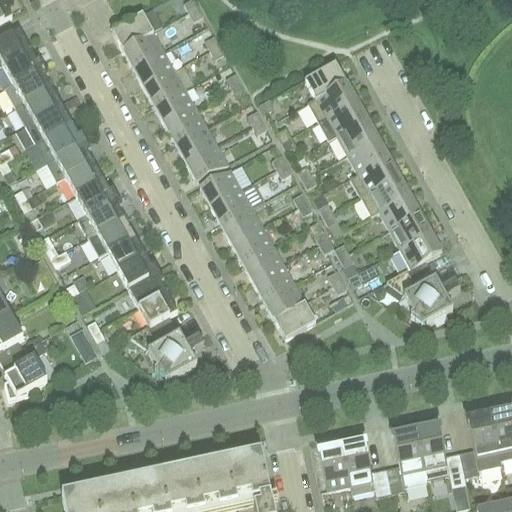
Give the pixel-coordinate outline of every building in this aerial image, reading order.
[(0,28),(12,21),(2,2),(0,2),(0,28)] [(184,8),(189,17),(198,12),(193,3),(184,8)] [(203,20),(198,12),(189,17),(194,26),(203,20)] [(153,37),(142,18),(112,35),(123,54),(153,37)] [(157,38),(163,50),(178,42),(172,30),(157,38)] [(31,54),(20,35),(0,46),(0,64),(3,70),(31,54)] [(164,56),(153,37),(123,54),(133,73),(164,56)] [(205,46),(210,55),(220,50),(215,41),(205,46)] [(225,58),(220,50),(210,55),(215,64),(225,58)] [(41,73),(31,54),(3,70),(13,89),(41,73)] [(175,75),(164,56),(133,73),(144,92),(175,75)] [(346,86),(336,66),(305,84),(316,103),(346,86)] [(15,112),(52,92),(41,73),(13,89),(4,94),(15,112)] [(185,94),(175,75),(144,92),(154,111),(185,94)] [(226,84),(231,93),(241,87),(236,78),(226,84)] [(318,126),(357,105),(346,86),(316,103),(308,108),(318,126)] [(246,96),(241,87),(231,93),(236,102),(246,96)] [(62,110),(52,92),(15,112),(25,131),(62,110)] [(196,113),(185,94),(154,111),(165,130),(196,113)] [(274,113),(269,104),(260,109),(265,118),(274,113)] [(329,145),(337,141),(368,124),(357,105),(318,126),(329,145)] [(73,129),(62,110),(25,131),(35,150),(73,129)] [(206,131),(196,113),(165,130),(175,149),(206,131)] [(247,121),(252,130),(262,125),(257,116),(247,121)] [(378,142),(368,124),(337,141),(347,160),(378,142)] [(267,134),(262,125),(252,130),(257,139),(267,134)] [(46,168),(83,148),(73,129),(35,150),(46,167),(46,168)] [(217,150),(206,131),(175,149),(186,167),(217,150)] [(276,138),(281,147),(291,142),(286,133),(276,138)] [(296,151),(291,142),(281,147),(286,156),(296,151)] [(389,161),(378,142),(347,160),(358,179),(389,161)] [(66,182),(94,166),(83,148),(46,168),(56,187),(66,182)] [(228,170),(217,150),(186,167),(197,187),(228,170)] [(0,157),(0,169),(6,166),(14,162),(9,153),(0,157)] [(272,165),(277,174),(286,169),(281,160),(272,165)] [(399,180),(389,161),(358,179),(350,183),(360,202),(399,180)] [(11,175),(6,166),(0,169),(0,173),(3,179),(11,175)] [(104,185),(94,166),(66,182),(76,200),(104,185)] [(292,178),(286,169),(277,174),(282,183),(292,178)] [(297,176),(302,185),(312,180),(307,171),(297,176)] [(242,194),(231,175),(200,192),(211,212),(242,194)] [(317,188),(312,180),(302,185),(307,194),(317,188)] [(370,221),(379,216),(410,199),(399,180),(360,202),(370,221)] [(114,204),(104,185),(76,200),(87,219),(114,204)] [(221,230),(252,213),(251,212),(259,207),(250,190),(242,194),(211,212),(221,230)] [(19,207),(26,203),(22,195),(14,199),(19,207)] [(293,203),(298,212),(308,207),(302,198),(293,203)] [(420,218),(410,199),(379,216),(389,235),(420,218)] [(32,212),(26,203),(19,207),(24,216),(32,212)] [(125,222),(114,204),(87,219),(97,237),(97,238),(125,222)] [(313,216),(308,207),(298,212),(303,221),(313,216)] [(318,214),(323,223),(333,217),(328,208),(318,214)] [(263,232),(252,213),(221,230),(232,249),(263,232)] [(338,226),(333,217),(323,223),(328,232),(338,226)] [(431,237),(420,218),(389,235),(400,254),(431,237)] [(37,222),(30,226),(35,235),(43,231),(37,222)] [(107,256),(135,241),(125,222),(97,238),(97,237),(88,242),(99,262),(108,257),(107,256)] [(273,251),(263,232),(232,249),(242,268),(273,251)] [(319,250),(329,244),(324,235),(314,241),(319,250)] [(431,237),(400,254),(389,260),(400,280),(442,256),(431,237)] [(146,259),(135,241),(107,256),(108,257),(118,275),(146,259)] [(334,253),(329,244),(319,250),(324,259),(334,253)] [(334,254),(339,263),(349,258),(344,249),(334,254)] [(51,264),(58,259),(53,251),(46,255),(51,264)] [(284,270),(273,251),(242,268),(253,287),(284,270)] [(72,252),(58,259),(51,264),(56,273),(77,261),(72,252)] [(354,267),(349,258),(339,263),(344,272),(354,267)] [(156,278),(146,259),(118,275),(128,294),(156,278)] [(446,303),(460,295),(455,286),(441,294),(435,283),(417,293),(412,285),(430,275),(425,266),(386,287),(403,300),(413,317),(410,320),(425,331),(426,329),(453,315),(446,303)] [(373,269),(357,278),(348,283),(353,293),(362,287),(378,279),(373,269)] [(294,288),(284,270),(253,287),(264,306),(294,288)] [(328,281),(333,290),(342,284),(337,275),(328,281)] [(167,297),(156,278),(128,294),(139,312),(167,297)] [(3,282),(0,283),(0,292),(2,295),(9,291),(3,282)] [(67,292),(72,301),(79,297),(79,296),(88,291),(83,283),(67,292)] [(347,293),(342,284),(333,290),(337,299),(347,293)] [(305,307),(294,288),(264,306),(274,325),(305,307)] [(383,290),(374,295),(379,304),(384,302),(385,294),(383,290)] [(0,296),(2,295),(0,292),(0,325),(11,320),(0,300),(0,296)] [(85,294),(79,297),(72,301),(82,319),(95,311),(85,294)] [(178,316),(167,297),(139,312),(150,332),(169,321),(178,316)] [(316,327),(305,307),(274,325),(285,344),(316,327)] [(18,345),(23,342),(11,320),(0,325),(0,365),(1,368),(23,355),(18,345)] [(161,349),(156,340),(175,330),(169,321),(150,332),(130,343),(148,356),(157,372),(154,375),(169,386),(171,384),(197,370),(190,358),(204,350),(199,341),(185,349),(179,338),(161,349)] [(87,330),(92,339),(100,334),(95,325),(87,330)] [(111,353),(100,334),(92,339),(103,357),(111,353)] [(47,385),(35,363),(47,356),(41,345),(23,355),(1,368),(7,378),(5,380),(8,386),(5,388),(9,404),(28,399),(27,396),(47,385)] [(91,347),(78,354),(85,367),(98,360),(91,347)] [(511,415),(490,421),(500,465),(511,462),(511,415)] [(500,465),(490,421),(467,426),(474,454),(459,457),(465,482),(479,479),(478,475),(501,470),(500,465)] [(426,484),(416,437),(411,438),(410,432),(392,436),(399,470),(385,473),(391,498),(405,495),(405,492),(428,487),(427,484),(426,484)] [(445,460),(439,432),(416,437),(426,484),(427,484),(449,479),(452,493),(467,490),(465,482),(459,457),(445,460)] [(374,495),(376,502),(391,498),(385,473),(371,477),(365,448),(342,453),(350,491),(352,500),(374,495)] [(350,491),(342,453),(319,458),(327,496),(350,491)] [(273,511),(262,460),(261,456),(62,499),(64,511),(218,511),(252,505),(253,511),(273,511)] [(511,511),(511,503),(508,505),(476,511),(511,511)]
